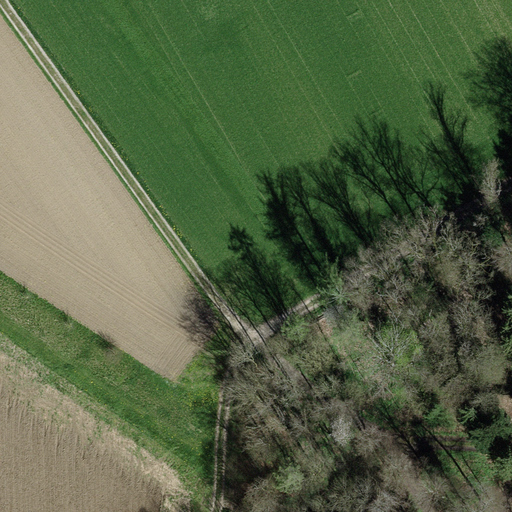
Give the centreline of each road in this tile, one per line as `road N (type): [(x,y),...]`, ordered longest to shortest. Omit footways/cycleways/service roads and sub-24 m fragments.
road 1 (track): [(511,196),(243,317),(209,362),(205,511)]
road 2 (track): [(243,317),(3,0)]
road 3 (track): [(243,317),(411,511)]
road 4 (track): [(0,315),(207,455)]
road 5 (track): [(511,436),(359,452)]
